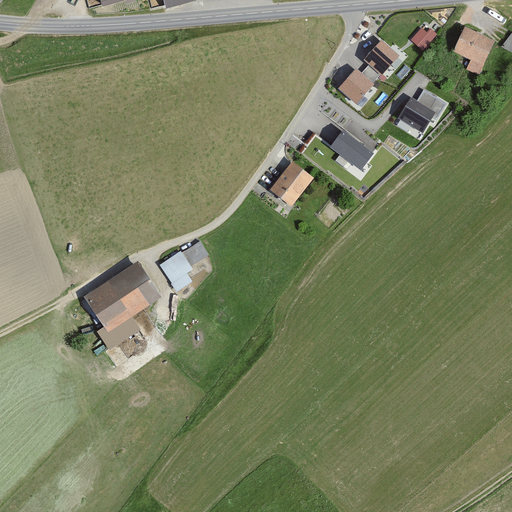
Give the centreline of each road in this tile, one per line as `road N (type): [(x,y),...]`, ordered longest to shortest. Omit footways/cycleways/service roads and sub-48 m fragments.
road 1 (tertiary): [(351,3),(103,25),(0,22)]
road 2 (residential): [(351,3),(342,46),(244,191)]
